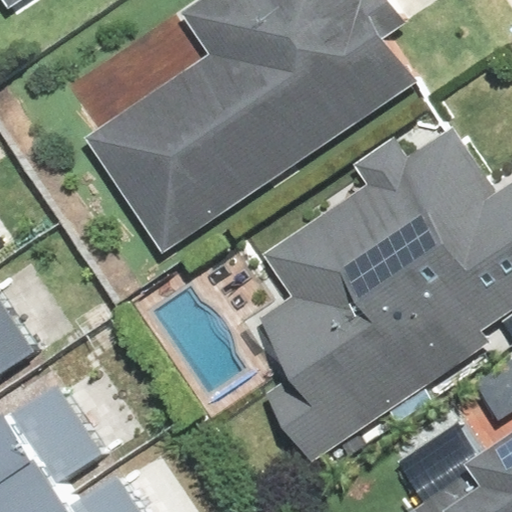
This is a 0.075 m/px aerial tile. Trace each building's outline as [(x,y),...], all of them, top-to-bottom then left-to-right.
[(405,0),(221,0),(206,10),(236,56),(111,136),(184,250),(441,85),(406,33),(420,24),(405,0)] [(511,187),(472,129),(429,158),(415,139),(374,166),(388,185),(283,256),(311,298),(284,317),(322,371),(283,398),(324,461),(511,333),(511,187)] [(0,373),(47,343),(3,277),(0,278),(0,373)] [(0,511),(52,511),(94,484),(87,474),(124,450),(77,380),(0,431),(0,511)] [(511,511),(511,418),(444,466),(455,481),(411,511),(511,511)] [(164,511),(137,471),(101,495),(94,484),(52,511),(164,511)]
